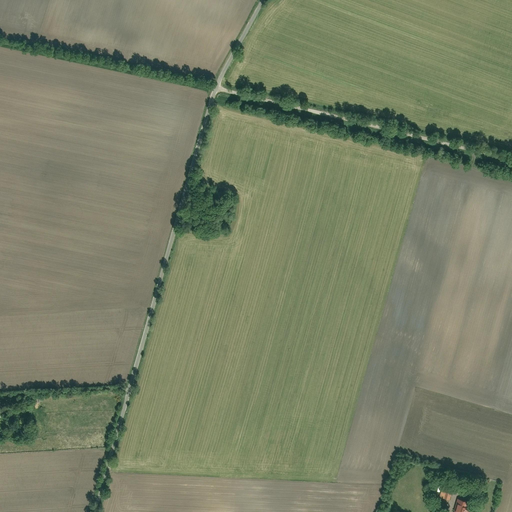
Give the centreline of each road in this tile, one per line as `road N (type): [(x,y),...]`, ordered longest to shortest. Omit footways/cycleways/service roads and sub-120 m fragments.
road 1 (residential): [(94,511),(215,89),(264,0)]
road 2 (track): [(511,160),(215,89)]
road 3 (track): [(131,386),(0,392)]
